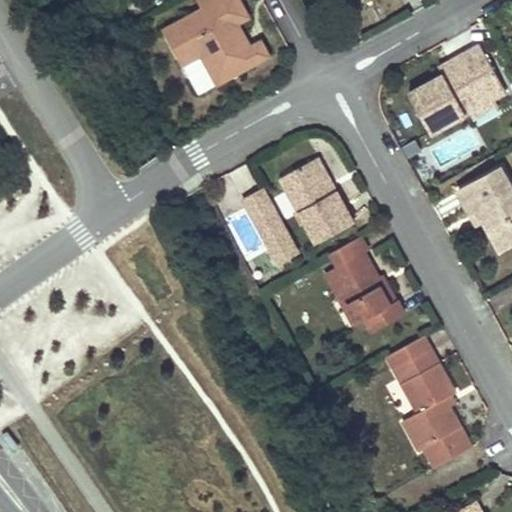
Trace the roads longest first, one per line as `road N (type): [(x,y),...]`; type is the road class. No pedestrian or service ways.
road 1 (residential): [(328,83),(511,411)]
road 2 (residential): [(112,213),(196,155),(328,83)]
road 3 (residential): [(112,213),(0,23)]
road 4 (residential): [(328,83),(478,0)]
road 5 (residential): [(0,292),(112,213)]
